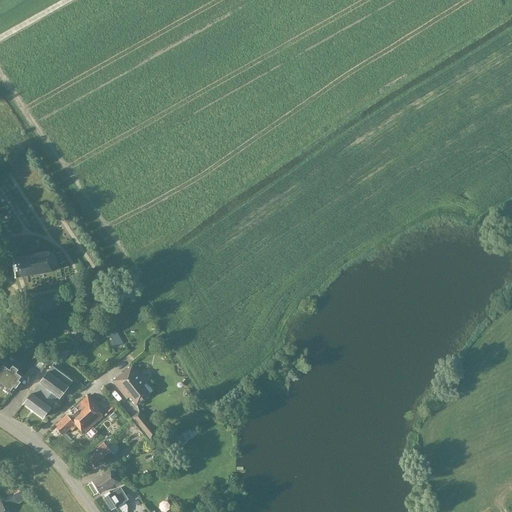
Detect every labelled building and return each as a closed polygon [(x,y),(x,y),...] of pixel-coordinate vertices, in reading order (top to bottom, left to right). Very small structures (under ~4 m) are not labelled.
[(48,251),(11,258),(15,278),(52,272),(57,265),(55,256),(48,251)] [(61,252),(55,255),(59,264),(65,263),(61,252)] [(46,311),(54,308),(49,294),(35,299),(38,307),(43,304),(46,311)] [(38,316),(33,321),(41,328),(46,323),(38,316)] [(47,359),(55,366),(59,361),(63,357),(57,353),(52,355),(51,354),(47,359)] [(40,357),(33,366),(39,370),(45,361),(40,357)] [(2,361),(0,363),(0,386),(10,395),(24,377),(17,371),(17,370),(12,366),(11,368),(2,361)] [(30,394),(23,404),(42,418),(49,408),(48,408),(56,397),(58,399),(72,381),(52,366),(31,394),(30,394)] [(132,366),(112,381),(126,399),(130,396),(135,404),(148,394),(142,386),(145,383),(132,366)] [(66,416),(53,427),(62,436),(69,429),(71,431),(76,427),(83,434),(103,416),(98,411),(99,410),(87,397),(66,416)] [(131,418),(134,421),(150,440),(157,433),(139,412),(131,418)] [(181,433),(169,440),(174,449),(186,442),(181,433)] [(105,445),(87,458),(95,468),(103,462),(105,464),(114,458),(105,445)] [(110,471),(91,482),(98,493),(113,484),(116,488),(122,485),(119,481),(117,482),(110,471)] [(20,488),(19,488),(11,493),(14,499),(23,494),(20,488)] [(109,492),(103,496),(104,498),(103,498),(111,511),(128,500),(120,488),(110,494),(109,492)]
